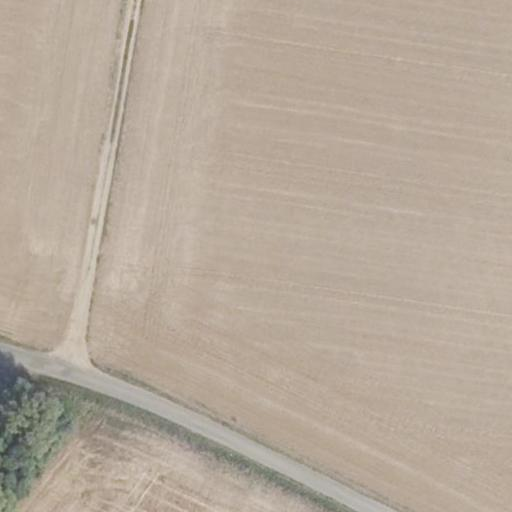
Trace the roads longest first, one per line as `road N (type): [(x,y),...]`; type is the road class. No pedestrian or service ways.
road 1 (unclassified): [(0,353),(164,407),(380,511)]
road 2 (track): [(128,0),(71,371)]
